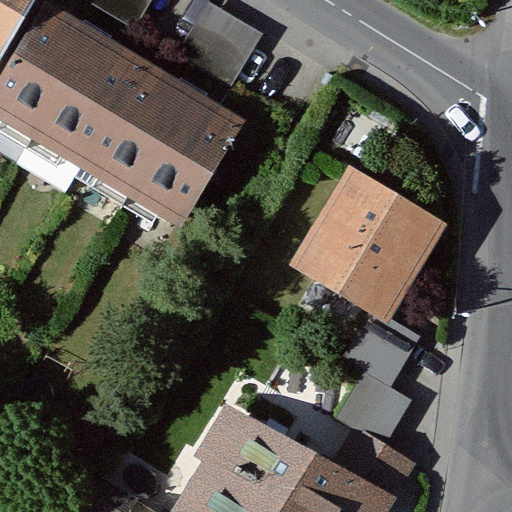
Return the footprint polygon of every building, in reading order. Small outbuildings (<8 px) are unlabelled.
[(0,0),(0,64),(4,68),(44,0),(0,0)] [(139,26),(154,0),(86,0),(137,30),(139,26)] [(0,120),(37,142),(102,34),(52,3),(0,90),(0,120)] [(184,51),(181,56),(234,89),(237,84),(266,37),(213,4),(184,51)] [(102,34),(37,142),(85,172),(152,63),(102,34)] [(152,63),(85,172),(133,200),(200,92),(152,63)] [(200,92),(133,200),(189,234),(254,124),(200,92)] [(449,225),(350,164),(289,263),(371,314),(388,324),(392,317),(449,225)] [(388,324),(371,314),(342,359),(364,372),(390,388),(422,336),(392,317),(388,324)] [(390,388),(364,372),(334,419),(359,434),(361,430),(383,444),(410,401),(390,388)] [(206,459),(217,465),(299,511),(391,511),(420,467),(383,444),(361,430),(359,434),(336,468),(234,412),(206,459)] [(299,511),(217,465),(185,511),(299,511)] [(90,473),(70,503),(83,511),(132,511),(138,504),(90,473)]
